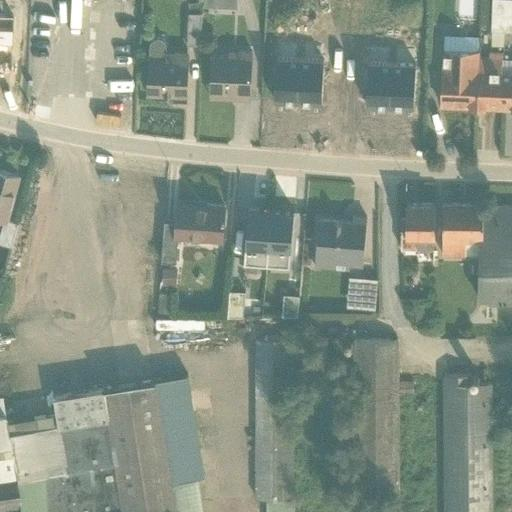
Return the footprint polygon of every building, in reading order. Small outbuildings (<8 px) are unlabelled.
[(511,0),(491,0),(491,15),(511,15),(511,0)] [(201,14),(188,13),(187,45),(200,46),(201,14)] [(286,87),(286,104),(317,106),(318,69),(303,68),(303,48),(305,48),(306,14),(284,13),(281,87),(286,87)] [(0,42),(10,43),(10,47),(11,47),(12,16),(11,15),(10,29),(0,28),(0,16),(3,16),(3,15),(0,15),(0,42)] [(511,15),(491,15),(490,32),(511,32),(511,15)] [(444,36),(441,106),(477,107),(478,56),(479,37),(444,36)] [(146,96),(186,97),(188,53),(165,52),(165,46),(164,42),(161,40),(158,39),(153,40),(151,42),(149,46),(149,49),(146,96)] [(210,98),(249,100),(251,52),(229,51),(228,56),(211,55),(210,98)] [(488,57),(478,56),(477,107),(502,108),(502,59),(502,52),(488,51),(488,57)] [(511,59),(502,59),(502,108),(511,108),(511,59)] [(16,176),(0,171),(0,220),(1,221),(4,221),(16,176)] [(224,206),(178,202),(176,223),(164,222),(161,262),(175,263),(177,240),(221,243),(224,206)] [(401,218),(401,249),(415,249),(415,250),(433,250),(434,203),(407,203),(407,218),(401,218)] [(483,204),(443,204),(442,257),(478,257),(477,325),(511,325),(511,206),(483,206),(483,204)] [(318,220),(314,268),(349,271),(349,267),(362,268),(366,218),(352,216),(351,223),(318,220)] [(4,221),(1,221),(0,223),(0,245),(9,247),(15,224),(4,221)] [(135,228),(115,230),(117,241),(136,239),(135,228)] [(161,286),(176,287),(176,269),(162,269),(161,286)] [(253,309),(253,319),(278,319),(277,292),(256,293),(256,309),(253,309)] [(416,328),(437,326),(435,301),(414,303),(416,328)] [(226,318),(248,318),(247,302),(226,302),(226,318)] [(293,352),(293,340),(254,340),(254,500),(293,500),(293,352)] [(310,340),(293,340),(293,352),(310,352),(310,340)] [(398,340),(353,340),(354,496),(398,496),(398,392),(413,393),(413,381),(398,382),(398,340)] [(203,477),(186,374),(152,380),(168,482),(198,477),(203,477)] [(492,511),(492,383),(469,384),(468,376),(444,377),(444,511),(492,511)] [(107,418),(57,426),(63,466),(12,473),(18,511),(172,511),(168,482),(152,380),(103,389),(107,418)] [(103,389),(52,397),(57,426),(107,418),(103,389)] [(51,413),(3,420),(5,431),(53,426),(51,413)] [(57,426),(5,431),(7,445),(0,445),(0,475),(12,473),(63,466),(57,426)] [(0,475),(0,511),(18,511),(12,473),(0,475)] [(202,511),(198,477),(168,482),(172,511),(202,511)] [(266,511),(294,511),(294,500),(267,501),(266,511)]
